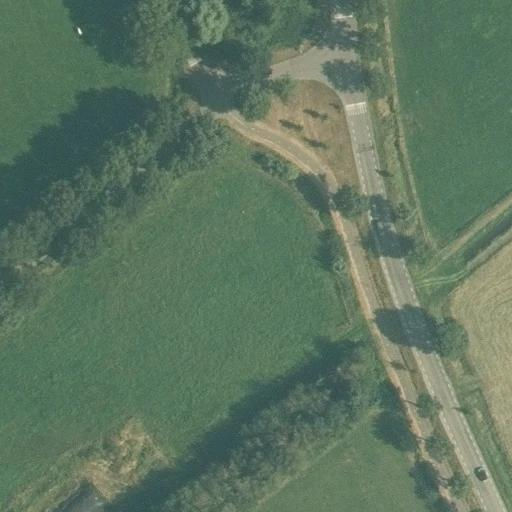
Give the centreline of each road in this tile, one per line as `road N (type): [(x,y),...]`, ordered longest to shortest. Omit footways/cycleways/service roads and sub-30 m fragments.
road 1 (tertiary): [(493,511),(410,331),(343,55)]
road 2 (unclassified): [(0,283),(246,85),(343,55)]
